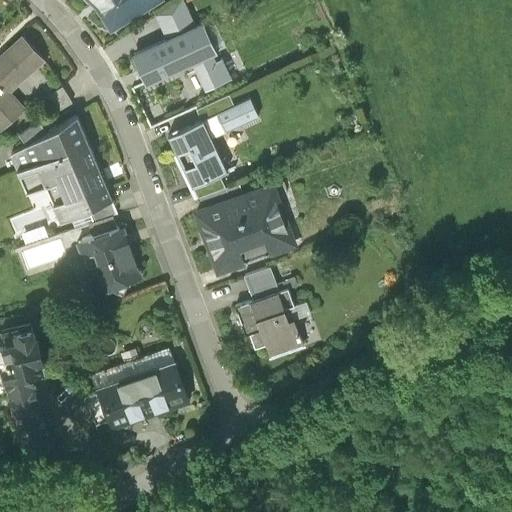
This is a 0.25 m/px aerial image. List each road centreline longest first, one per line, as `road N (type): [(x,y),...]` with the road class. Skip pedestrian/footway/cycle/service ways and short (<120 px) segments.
road 1 (residential): [(42,0),(96,64),(126,123),(231,420),(232,433),(210,452),(88,511)]
road 2 (track): [(511,289),(232,433)]
road 3 (track): [(511,321),(492,388),(492,511)]
